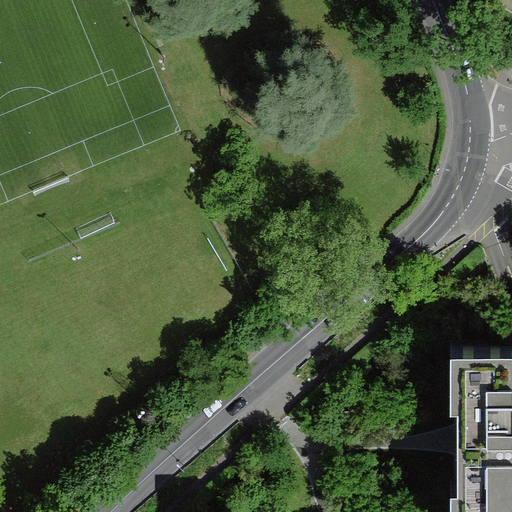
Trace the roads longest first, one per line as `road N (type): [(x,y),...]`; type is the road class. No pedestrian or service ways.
road 1 (tertiary): [(466,158),(452,198),(410,246),(111,511)]
road 2 (tertiary): [(431,0),(468,94),(471,134)]
